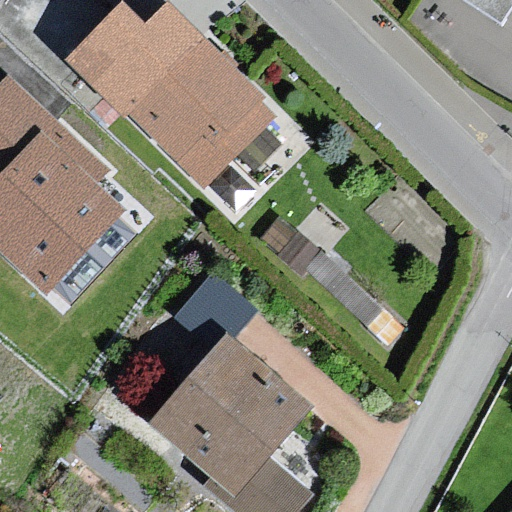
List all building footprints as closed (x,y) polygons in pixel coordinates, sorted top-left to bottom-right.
[(511,0),(464,0),(507,28),(511,20),(511,0)] [(159,3),(91,84),(193,192),(266,120),(159,3)] [(0,265),(33,295),(112,214),(79,184),(94,164),(0,82),(0,265)] [(229,335),(147,424),(242,511),(302,511),(318,494),(276,453),(315,410),(229,335)] [(511,511),(511,500),(500,511),(511,511)]
